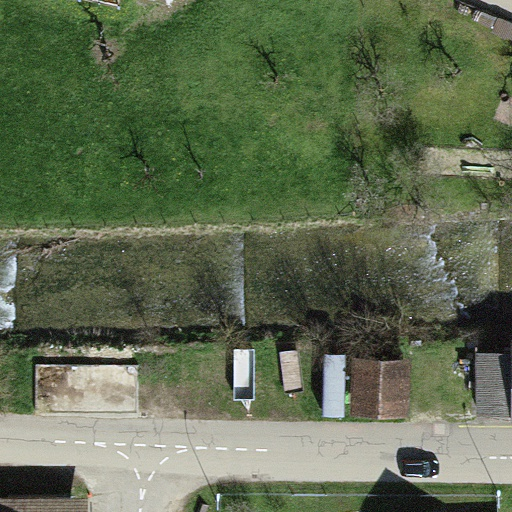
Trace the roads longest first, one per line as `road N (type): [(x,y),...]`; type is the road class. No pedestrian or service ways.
road 1 (residential): [(136,455),(511,457)]
road 2 (residential): [(0,444),(136,455)]
